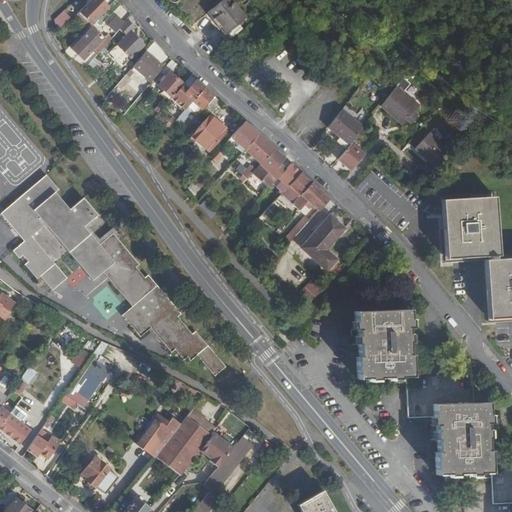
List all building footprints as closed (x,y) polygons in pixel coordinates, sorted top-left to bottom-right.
[(89,0),(77,13),(89,25),(107,7),(99,0),(89,0)] [(217,36),(225,44),(240,29),(232,21),(239,15),(224,0),(215,0),(213,2),(210,6),(199,17),(204,23),(208,19),(220,32),(217,36)] [(64,10),(54,20),(61,27),(71,17),(64,10)] [(107,28),(114,34),(123,24),(116,18),(107,28)] [(204,23),(217,36),(220,32),(208,19),(204,23)] [(126,37),(131,32),(134,29),(127,21),(119,29),(126,37)] [(71,48),(82,60),(103,41),(92,28),(71,48)] [(126,37),(109,53),(122,67),(144,46),(131,32),(126,37)] [(86,56),(91,62),(106,44),(103,41),(86,56)] [(133,68),(151,83),(163,68),(146,53),(133,68)] [(161,74),(166,78),(170,73),(177,65),(171,60),(161,74)] [(158,88),(171,99),(175,94),(183,85),(170,73),(166,78),(158,88)] [(190,76),(183,84),(188,89),(195,80),(190,76)] [(175,94),(189,106),(193,102),(204,88),(195,80),(188,89),(183,84),(183,85),(175,94)] [(213,96),(204,88),(193,102),(201,110),(202,108),(213,96)] [(401,89),(394,96),(385,107),(407,127),(412,122),(415,125),(421,119),(417,116),(423,109),(401,89)] [(210,116),(210,115),(221,103),(213,96),(202,108),(210,116)] [(345,108),(329,125),(352,146),(356,141),(367,128),(345,108)] [(459,110),(446,122),(461,139),(474,127),(459,110)] [(179,151),(195,166),(227,129),(219,122),(210,115),(210,116),(179,151)] [(230,138),(244,150),(257,135),(243,123),(230,138)] [(433,168),(447,152),(428,134),(414,150),(433,168)] [(257,135),(244,150),(260,164),(274,149),(257,135)] [(352,146),(340,159),(354,171),(370,153),(356,141),(352,146)] [(222,148),(211,160),(216,163),(226,152),(222,148)] [(252,173),(270,188),(278,179),(285,172),(281,167),(287,161),(274,149),(260,164),(254,171),(252,173)] [(179,151),(177,154),(193,168),(195,166),(179,151)] [(277,188),(283,194),(291,185),(301,174),(291,165),(285,172),(278,179),(282,183),(277,188)] [(243,184),(252,173),(254,171),(250,167),(241,177),(237,172),(234,175),(243,184)] [(308,201),(301,195),(312,183),(301,174),(291,185),(283,194),(282,195),(300,211),(308,201)] [(59,191),(46,176),(1,214),(13,229),(16,227),(27,240),(13,252),(18,259),(22,257),(27,263),(24,266),(37,281),(41,278),(52,292),(67,279),(32,237),(45,226),(92,282),(102,273),(132,308),(121,317),(139,338),(150,329),(170,354),(174,351),(183,361),(187,358),(190,362),(196,357),(214,377),(225,367),(196,332),(192,335),(178,318),(181,315),(148,276),(144,278),(136,269),(139,266),(113,235),(99,246),(86,230),(99,219),(83,199),(75,206),(69,211),(55,194),(59,191)] [(308,201),(319,211),(330,199),(312,183),(301,195),(308,201)] [(487,259),(494,259),(491,198),(445,200),(448,259),(470,258),(487,257),(487,259)] [(344,229),(330,216),(303,245),(309,251),(306,253),(325,271),(335,260),(325,250),(344,229)] [(286,239),(290,243),(309,221),(306,217),(286,239)] [(511,257),(500,259),(494,259),(487,259),(491,319),(496,319),(511,317),(511,257)] [(297,296),(306,306),(325,286),(316,277),(297,296)] [(0,315),(4,319),(10,312),(8,311),(14,302),(5,296),(4,298),(0,295),(0,315)] [(410,328),(410,309),(353,311),(354,330),(356,330),(357,357),(355,357),(356,379),(405,378),(406,391),(407,418),(432,417),(432,426),(435,426),(436,452),(433,452),(435,475),(490,473),(490,483),(492,504),(510,503),(511,503),(511,461),(490,463),(490,450),(487,450),(486,424),(488,424),(488,402),(473,402),(472,375),(412,377),(411,355),(409,355),(408,328),(410,328)] [(71,361),(79,367),(89,355),(81,348),(71,361)] [(92,358),(64,403),(81,414),(110,369),(92,358)] [(28,366),(12,391),(21,398),(38,372),(28,366)] [(0,387),(5,390),(11,380),(3,375),(0,379),(0,387)] [(1,407),(0,407),(0,428),(20,443),(30,429),(1,407)] [(190,410),(186,416),(198,425),(202,419),(190,410)] [(198,425),(186,416),(179,425),(155,456),(180,475),(201,446),(210,434),(214,428),(202,419),(198,425)] [(136,443),(154,457),(155,456),(179,425),(170,418),(163,426),(154,419),(136,443)] [(223,434),(215,428),(214,428),(210,434),(201,446),(213,455),(211,457),(220,463),(235,444),(223,434)] [(239,439),(226,429),(223,434),(235,444),(239,439)] [(246,433),(202,486),(209,491),(212,494),(255,441),(246,433)] [(47,442),(37,435),(27,449),(37,456),(39,454),(45,459),(55,445),(48,440),(47,442)] [(107,469),(108,468),(94,457),(81,473),(86,477),(85,479),(94,487),(95,486),(101,491),(106,490),(116,477),(115,476),(115,475),(107,469)] [(206,511),(218,498),(212,494),(209,491),(192,511),(206,511)] [(332,511),(320,491),(296,504),(300,511),(332,511)] [(151,511),(152,511),(134,497),(122,511),(151,511)] [(30,511),(32,510),(16,498),(4,511),(30,511)]
